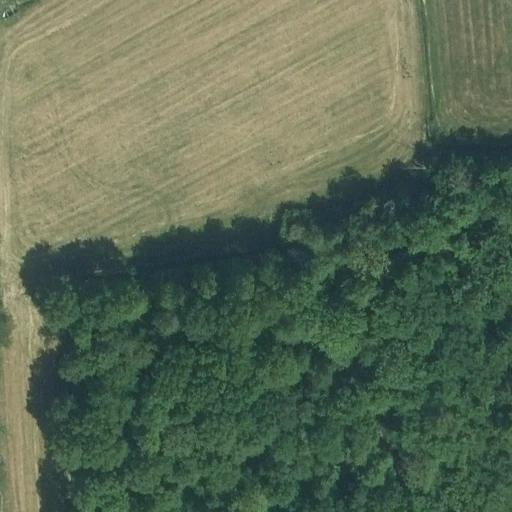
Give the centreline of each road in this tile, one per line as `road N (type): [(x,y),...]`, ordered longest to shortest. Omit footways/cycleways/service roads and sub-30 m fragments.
road 1 (track): [(429,511),(330,351),(310,334),(261,327),(182,331),(151,345),(128,381),(130,511)]
road 2 (track): [(511,201),(365,248),(338,274),(310,334)]
